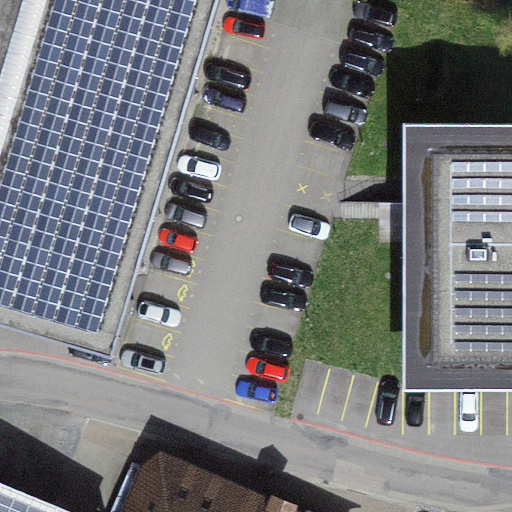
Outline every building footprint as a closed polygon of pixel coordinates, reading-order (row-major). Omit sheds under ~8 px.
[(0,0),(0,235),(134,275),(215,0),(0,0)] [(511,147),(435,148),(434,353),(511,353),(511,147)] [(98,303),(90,326),(122,336),(129,312),(98,303)] [(255,511),(139,463),(118,511),(255,511)] [(0,511),(51,511),(53,508),(0,485),(0,511)]
